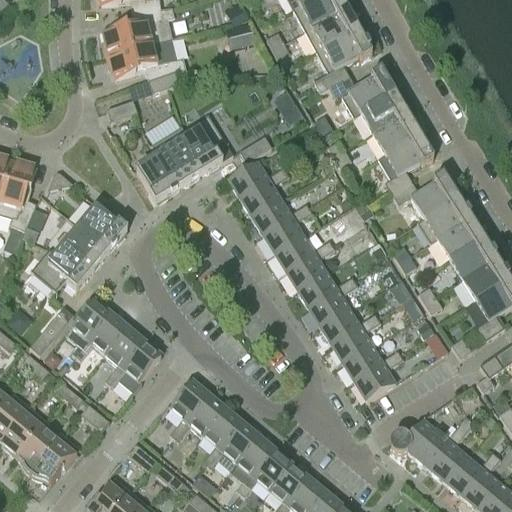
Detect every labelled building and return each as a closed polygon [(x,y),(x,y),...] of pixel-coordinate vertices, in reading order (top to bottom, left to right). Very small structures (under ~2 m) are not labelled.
[(129,6),(131,19),(159,15),(158,5),(150,5),(149,0),(96,0),(97,1),(100,1),(100,11),(119,10),(119,6),(129,6)] [(282,0),(292,16),(320,0),(282,0)] [(337,0),(320,0),(292,16),(303,37),(345,14),(337,0)] [(159,15),(131,19),(133,33),(123,35),(122,31),(104,36),(106,46),(103,46),(106,58),(107,58),(108,61),(158,48),(170,45),(165,26),(173,24),(170,14),(159,15)] [(345,14),(303,37),(315,58),(357,35),(345,14)] [(236,31),(241,52),(253,49),(249,28),(236,31)] [(319,99),(327,94),(348,83),(342,71),(358,63),(360,66),(370,60),(357,35),(315,58),(326,80),(312,87),(319,99)] [(265,44),(271,55),(282,49),(277,38),(265,44)] [(163,68),(158,48),(108,61),(108,64),(107,64),(110,75),(113,75),(115,84),(134,80),(133,76),(143,74),(147,86),(174,77),(171,67),(163,68)] [(288,59),(282,49),(271,55),(276,66),(288,59)] [(355,94),(348,83),(327,94),(334,106),(339,103),(352,124),(393,99),(394,98),(390,91),(389,92),(379,75),(369,81),(370,84),(355,94)] [(151,100),(178,90),(173,78),(147,87),(151,100)] [(393,99),(352,124),(352,125),(359,120),(371,140),(405,120),(393,99)] [(110,128),(136,119),(132,106),(105,116),(110,128)] [(405,120),(371,140),(383,161),(418,141),(405,120)] [(186,143),(176,149),(197,183),(221,168),(215,158),(212,160),(210,156),(223,148),(206,121),(182,136),(186,143)] [(197,183),(176,149),(186,143),(182,136),(179,132),(149,150),(156,162),(177,196),(197,183)] [(432,165),(418,141),(383,161),(375,166),(388,187),(383,189),(390,201),(411,188),(405,177),(420,168),(422,171),(432,165)] [(263,142),(238,158),(245,169),(270,153),(263,142)] [(326,153),(332,163),(344,157),(338,146),(326,153)] [(350,167),(344,157),(332,163),(338,174),(350,167)] [(153,210),(177,196),(156,162),(135,175),(149,198),(147,200),(153,210)] [(0,201),(10,168),(7,167),(7,166),(0,163),(0,201)] [(13,169),(10,168),(0,201),(0,221),(10,225),(8,231),(23,238),(25,233),(34,212),(22,206),(25,197),(28,198),(34,177),(25,174),(26,171),(13,168),(13,169)] [(228,187),(240,206),(285,177),(282,173),(265,183),(256,169),(228,187)] [(288,182),(285,177),(240,206),(251,224),(280,206),(271,192),(288,182)] [(48,195),(70,190),(57,180),(54,181),(48,195)] [(415,229),(416,230),(456,204),(456,203),(457,203),(453,195),(451,196),(441,180),(431,186),(433,189),(418,199),(411,188),(390,201),(397,212),(409,205),(422,225),(415,229)] [(456,204),(416,230),(429,250),(469,224),(456,204)] [(288,220),(280,206),(251,224),(262,242),(308,214),(305,209),(288,220)] [(77,232),(108,258),(126,236),(116,229),(114,231),(93,213),(77,232)] [(311,219),(308,214),(262,242),(274,261),(302,243),(294,229),(311,219)] [(469,224),(429,250),(436,246),(448,266),(482,244),(469,224)] [(108,258),(77,232),(62,251),(92,276),(108,258)] [(21,244),(33,249),(37,238),(25,233),(21,244)] [(311,256),(302,243),(274,261),(285,279),(331,251),(328,246),(311,256)] [(482,244),(448,266),(461,286),(495,265),(482,244)] [(74,298),(92,276),(62,251),(54,260),(48,255),(29,277),(54,297),(64,285),(67,288),(65,290),(74,298)] [(334,255),(331,251),(285,279),(297,297),(325,279),(317,266),(334,255)] [(391,259),(398,269),(409,262),(402,252),(391,259)] [(415,273),(409,262),(398,269),(404,280),(415,273)] [(495,265),(461,286),(474,306),(508,285),(495,265)] [(334,293),(325,279),(297,297),(308,316),(354,287),(351,283),(334,293)] [(511,291),(508,285),(474,306),(487,326),(474,334),(484,348),(503,334),(495,322),(511,312),(511,314),(511,291)] [(356,292),(354,287),(308,316),(319,334),(348,316),(339,302),(356,292)] [(417,300),(423,310),(434,303),(428,293),(417,300)] [(441,313),(434,303),(423,310),(430,320),(441,313)] [(87,347),(109,321),(92,307),(63,341),(76,352),(77,351),(85,358),(92,351),(87,347)] [(62,313),(43,336),(28,354),(38,362),(72,321),(62,313)] [(357,330),(348,316),(319,334),(331,352),(376,324),(373,319),(357,330)] [(104,361),(125,335),(109,321),(87,347),(92,351),(104,361)] [(379,329),(376,324),(331,352),(342,371),(371,353),(362,339),(379,329)] [(125,335),(104,361),(116,371),(110,379),(118,386),(125,378),(120,375),(142,349),(125,335)] [(15,350),(4,341),(0,346),(0,351),(8,359),(15,350)] [(461,344),(450,351),(459,365),(470,357),(461,344)] [(511,348),(478,372),(485,382),(475,388),(482,398),(493,391),(488,384),(511,367),(511,348)] [(159,363),(142,349),(120,375),(125,378),(118,386),(110,379),(103,387),(112,394),(116,389),(131,401),(140,390),(138,388),(159,363)] [(85,358),(77,351),(76,352),(70,359),(79,366),(85,358)] [(379,367),(371,353),(342,371),(354,389),(399,361),(396,356),(379,367)] [(402,365),(399,361),(354,389),(365,408),(447,357),(394,390),(385,376),(402,365)] [(20,369),(31,377),(37,369),(27,360),(20,369)] [(48,377),(37,369),(31,377),(41,386),(48,377)] [(53,396),(64,405),(71,397),(60,388),(53,396)] [(175,433),(183,440),(189,432),(185,429),(207,403),(189,389),(168,414),(181,425),(175,433)] [(82,406),(71,397),(64,405),(75,414),(82,406)] [(7,406),(0,413),(0,447),(29,413),(12,400),(7,406)] [(202,442),(223,417),(207,403),(185,429),(189,432),(202,442)] [(87,410),(79,420),(100,438),(108,428),(87,410)] [(29,413),(0,447),(0,450),(15,463),(45,427),(29,413)] [(505,431),(511,425),(511,418),(509,413),(498,421),(505,431)] [(223,417),(202,442),(214,453),(208,460),(216,467),(222,460),(218,456),(240,430),(223,417)] [(451,438),(460,445),(473,429),(464,422),(451,438)] [(410,441),(405,447),(403,445),(402,444),(400,444),(397,443),(395,444),(393,445),(392,446),(390,448),(390,449),(389,451),(389,453),(389,456),(390,457),(392,459),(393,460),(395,461),(397,462),(399,462),(401,461),(403,460),(405,459),(406,457),(415,464),(436,438),(421,426),(406,436),(406,437),(407,436),(410,441)] [(16,464),(21,470),(22,472),(23,475),(25,478),(29,481),(62,441),(45,427),(15,463),(16,464)] [(229,478),(256,444),(240,430),(218,456),(222,460),(216,467),(229,478)] [(183,440),(175,433),(168,441),(176,448),(183,440)] [(436,438),(415,464),(428,475),(449,449),(445,446),(436,438)] [(444,489),(466,463),(453,453),(460,445),(451,438),(445,446),(449,449),(428,475),(444,489)] [(79,455),(62,441),(29,481),(32,483),(35,485),(37,486),(41,486),(47,490),(49,492),(79,455)] [(256,444),(229,478),(241,488),(249,495),(256,488),(251,484),(273,458),(256,444)] [(134,450),(126,460),(147,477),(156,467),(134,450)] [(268,498),(290,472),(273,458),(251,484),(256,488),(268,498)] [(484,466),(493,473),(499,465),(491,458),(484,466)] [(216,467),(208,460),(201,468),(210,475),(216,467)] [(466,463),(444,489),(461,503),(482,477),(478,473),(466,463)] [(472,511),(481,511),(498,490),(487,480),(493,473),(484,466),(478,473),(482,477),(461,503),(472,511)] [(165,489),(172,481),(161,472),(154,480),(165,489)] [(290,472),(268,498),(280,508),(277,511),(285,511),(306,486),(290,472)] [(172,481),(165,489),(175,498),(182,489),(172,481)] [(118,511),(130,498),(113,484),(89,511),(118,511)] [(312,511),(323,500),(306,486),(285,511),(312,511)] [(249,495),(241,488),(234,496),(243,503),(249,495)] [(498,490),(481,511),(508,511),(511,508),(511,501),(498,490)] [(118,511),(146,511),(147,511),(130,498),(118,511)] [(192,511),(202,511),(205,509),(195,500),(188,508),(192,511)] [(337,511),(323,500),(312,511),(337,511)]
